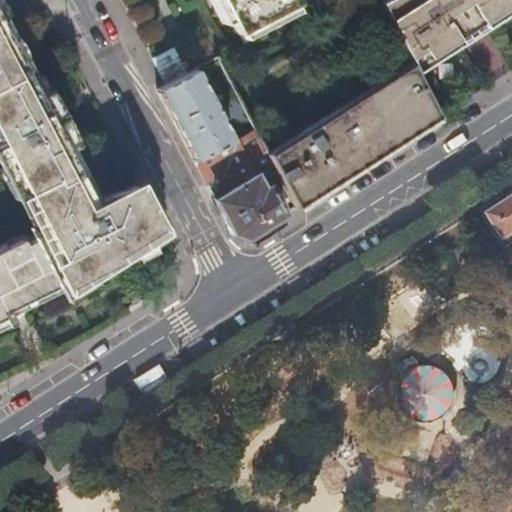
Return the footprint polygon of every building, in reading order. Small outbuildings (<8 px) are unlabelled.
[(215,0),(233,32),(288,3),(286,0),(215,0)] [(511,0),(379,0),(378,1),(409,66),(412,71),(511,7),(511,0)] [(163,233),(137,184),(122,191),(120,191),(96,201),(91,203),(78,177),(82,175),(70,152),(77,148),(75,143),(71,133),(69,129),(66,123),(64,118),(60,112),(56,105),(53,100),(49,96),(42,99),(23,63),(19,66),(9,47),(13,45),(10,37),(1,20),(0,20),(0,145),(44,230),(56,224),(83,278),(58,289),(63,299),(94,281),(93,279),(116,264),(163,233)] [(23,63),(13,45),(9,47),(19,66),(23,63)] [(151,58),(165,83),(185,72),(171,47),(151,58)] [(412,71),(409,66),(266,155),(269,162),(293,207),(434,117),(412,71)] [(174,124),(192,159),(230,139),(193,68),(185,72),(165,83),(155,89),(174,124)] [(269,162),(266,155),(252,129),(236,139),(235,137),(230,139),(192,159),(208,190),(213,199),(231,233),(245,238),(283,213),(264,176),(257,180),(253,173),(269,162)] [(91,203),(96,201),(82,175),(78,177),(91,203)] [(511,244),(511,192),(511,193),(448,233),(465,260),(505,234),(511,244)] [(9,314),(58,289),(83,278),(56,224),(44,230),(48,238),(35,245),(31,237),(0,252),(0,327),(13,321),(9,314)] [(421,425),(462,399),(435,359),(395,385),(421,425)]
